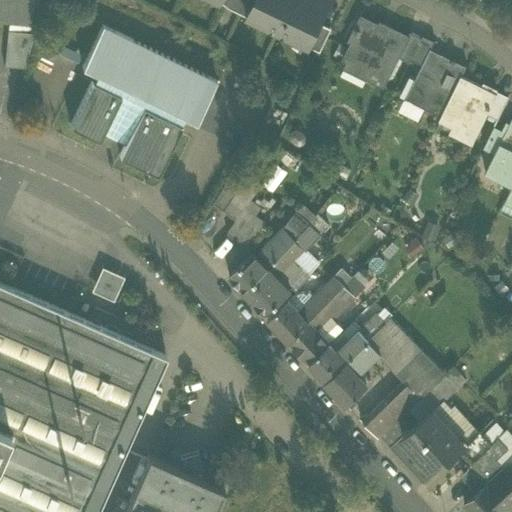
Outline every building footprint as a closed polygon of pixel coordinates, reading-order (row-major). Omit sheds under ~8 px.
[(0,0),(0,19),(28,22),(30,0),(0,0)] [(216,0),(217,1),(247,15),(254,0),(216,0)] [(308,45),(309,45),(321,22),(331,0),(254,0),(247,15),(249,16),(251,12),(270,21),(268,25),(288,35),(290,31),(310,40),(308,45)] [(344,66),(384,86),(399,55),(409,35),(408,35),(390,26),(389,29),(362,16),(350,40),(355,43),(344,66)] [(309,45),(320,50),(332,27),(321,22),(309,45)] [(119,155),(158,174),(182,124),(181,124),(184,116),(197,122),(217,80),(103,24),(82,66),(96,73),(93,81),(92,80),(70,125),(99,139),(103,132),(125,143),(119,155)] [(4,65),(24,67),(32,32),(9,29),(4,65)] [(410,60),(411,58),(422,36),(410,30),(408,35),(409,35),(399,55),(410,60)] [(423,34),(422,36),(411,58),(422,63),(430,46),(431,47),(432,46),(435,40),(423,34)] [(427,100),(444,108),(462,74),(466,64),(453,57),(451,61),(442,56),(443,53),(431,47),(430,46),(422,63),(406,97),(425,106),(427,100)] [(453,57),(443,53),(442,56),(451,61),(453,57)] [(496,91),(462,74),(444,108),(443,111),(456,117),(452,125),(449,131),(473,142),(487,112),(498,92),(496,91)] [(487,112),(498,118),(509,95),(497,89),(496,91),(498,92),(487,112)] [(425,106),(406,97),(399,109),(418,119),(425,106)] [(442,114),(443,111),(444,108),(427,100),(425,106),(442,114)] [(443,111),(442,114),(439,119),(452,125),(456,117),(443,111)] [(485,171),(511,184),(511,117),(506,130),(495,152),(485,171)] [(484,146),(495,152),(506,130),(495,124),(484,146)] [(267,151),(278,157),(283,148),(272,142),(267,151)] [(277,163),(262,183),(273,191),(288,170),(277,163)] [(226,183),(236,190),(242,180),(232,173),(226,183)] [(223,211),(236,219),(245,207),(251,199),(258,190),(242,180),(236,190),(223,211)] [(212,205),(223,211),(236,190),(226,183),(212,205)] [(251,199),(245,207),(254,215),(260,207),(251,199)] [(511,213),(511,203),(505,200),(501,208),(511,213)] [(305,203),(296,212),(308,223),(309,221),(316,213),(305,203)] [(266,223),(254,215),(245,207),(236,219),(226,232),(248,248),(266,223)] [(316,213),(309,221),(322,233),(330,223),(318,211),(316,213)] [(295,238),(295,239),(297,237),(308,223),(296,212),(284,228),(295,238)] [(442,225),(428,220),(422,235),(436,240),(442,225)] [(297,237),(295,239),(304,246),(307,249),(308,248),(322,233),(309,221),(308,223),(297,237)] [(259,258),(266,267),(275,259),(285,248),(286,248),(295,238),(284,228),(284,227),(260,252),(263,254),(259,258)] [(424,247),(415,236),(409,241),(410,242),(403,248),(411,257),(424,247)] [(286,248),(294,257),(304,246),(295,239),(295,238),(286,248)] [(304,246),(294,257),(310,272),(320,260),(308,248),(307,249),(304,246)] [(275,259),(284,268),(294,257),(286,248),(285,248),(275,259)] [(229,276),(243,291),(267,268),(266,267),(259,258),(257,256),(253,251),(229,275),(229,276)] [(273,273),(272,273),(289,291),(291,293),(310,272),(294,257),(284,268),(280,272),(273,273)] [(275,259),(266,267),(267,268),(272,273),(273,273),(280,272),(284,268),(275,259)] [(117,278),(108,298),(113,300),(124,276),(102,266),(91,290),(96,292),(105,273),(117,278)] [(272,273),(267,268),(243,291),(264,314),(289,291),(272,273)] [(320,288),(330,297),(343,283),(346,281),(336,271),(320,288)] [(346,281),(343,283),(356,295),(366,284),(354,272),(346,281)] [(96,292),(108,298),(117,278),(105,273),(96,292)] [(0,511),(176,511),(131,492),(122,511),(95,511),(165,355),(0,282),(0,426),(13,432),(12,433),(0,460),(0,511)] [(339,305),(330,314),(335,318),(357,296),(356,295),(343,283),(330,297),(339,305)] [(307,302),(316,312),(330,297),(320,288),(314,295),(307,302)] [(288,299),(299,310),(307,302),(314,295),(309,291),(306,294),(303,291),(293,294),(288,299)] [(316,312),(308,320),(316,328),(330,314),(339,305),(330,297),(316,312)] [(289,340),(308,320),(299,310),(288,299),(268,317),(289,340)] [(316,312),(307,302),(299,310),(308,320),(316,312)] [(376,311),(359,328),(367,337),(385,320),(376,311)] [(316,328),(329,342),(345,327),(335,318),(330,314),(316,328)] [(379,353),(394,369),(418,345),(390,316),(368,338),(380,351),(379,353)] [(289,341),(309,362),(329,342),(316,328),(308,320),(289,340),(289,341)] [(345,327),(329,342),(332,345),(337,350),(359,328),(351,320),(345,327)] [(359,328),(337,350),(345,359),(367,337),(359,328)] [(367,337),(345,359),(358,373),(361,369),(379,353),(380,351),(368,338),(367,337)] [(309,363),(312,366),(332,345),(329,342),(309,362),(309,363)] [(324,379),(345,359),(337,350),(332,345),(312,366),(324,379)] [(445,373),(418,345),(394,369),(404,379),(405,378),(421,396),(425,392),(445,373)] [(370,379),(361,369),(358,373),(345,359),(324,379),(346,402),(370,379)] [(453,364),(445,373),(457,385),(465,377),(453,364)] [(425,392),(437,405),(444,398),(457,385),(445,373),(425,392)] [(362,419),(379,437),(409,408),(421,396),(405,378),(404,379),(362,419)] [(437,405),(425,392),(421,396),(409,408),(421,421),(433,409),(437,405)] [(437,405),(433,409),(464,444),(480,430),(455,402),(451,406),(444,398),(437,405)] [(402,438),(429,467),(444,454),(448,459),(459,449),(460,448),(464,444),(433,409),(421,421),(402,438)] [(495,420),(484,431),(493,442),(499,436),(505,429),(495,420)] [(0,427),(0,460),(12,433),(0,427)] [(505,429),(499,436),(509,447),(497,458),(508,470),(511,466),(511,432),(506,427),(505,429)] [(460,448),(472,463),(493,442),(484,431),(481,428),(480,430),(464,444),(460,448)] [(499,436),(493,442),(472,463),(468,467),(476,477),(480,474),(478,473),(496,457),(497,458),(509,447),(499,436)] [(131,492),(176,511),(212,511),(224,487),(202,477),(199,467),(187,471),(148,454),(131,492)] [(480,474),(486,481),(487,480),(511,506),(511,473),(508,470),(497,458),(496,457),(478,473),(480,474)] [(508,511),(511,509),(511,506),(487,480),(486,481),(464,502),(473,511),(508,511)] [(124,501),(119,499),(116,504),(119,508),(124,507),(124,501)]
